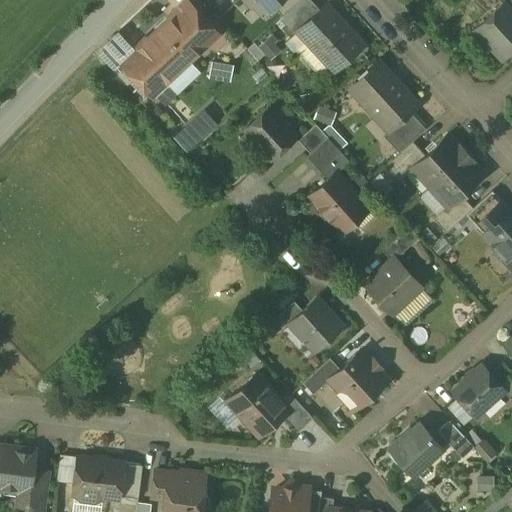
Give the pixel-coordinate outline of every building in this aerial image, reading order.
[(206,18),(188,0),(184,0),(177,7),(196,27),(206,18)] [(252,0),(264,13),(274,4),(278,0),(252,0)] [(278,0),(274,4),(283,14),(299,0),(278,0)] [(299,0),(283,14),(280,17),(295,32),(299,29),(298,28),(320,8),(313,0),(299,0)] [(511,6),(511,0),(501,0),(503,2),(504,2),(510,9),(511,6)] [(363,43),(326,2),(320,8),(298,28),(299,29),(335,68),(363,43)] [(503,2),(476,28),(503,57),(511,49),(511,10),(510,9),(504,2),(503,2)] [(196,27),(177,7),(173,11),(174,13),(162,24),(192,56),(218,32),(206,18),(196,27)] [(192,56),(162,24),(140,45),(138,43),(137,44),(169,78),(192,56)] [(169,78),(137,44),(121,59),(153,93),(169,78)] [(233,77),(236,63),(215,59),(212,73),(233,77)] [(418,103),(381,62),(353,88),(390,128),(410,110),(418,103)] [(297,135),(270,105),(245,127),(272,157),(297,135)] [(390,128),(384,134),(400,151),(413,140),(427,127),(410,110),(390,128)] [(204,113),(177,138),(187,150),(197,141),(195,139),(212,122),(204,113)] [(316,122),(299,138),(311,152),(328,135),(316,122)] [(426,153),(413,165),(414,166),(431,184),(467,151),(460,143),(458,145),(447,134),(426,153)] [(311,152),(307,155),(327,177),(336,169),(337,170),(350,159),(328,135),(311,152)] [(400,151),(386,164),(400,179),(414,166),(413,165),(426,153),(413,140),(400,151)] [(467,151),(431,184),(448,203),(449,204),(461,193),(483,173),(472,161),(474,159),(467,151)] [(337,170),(336,169),(327,177),(309,193),(342,230),(370,205),(337,170)] [(473,206),(466,213),(483,233),(510,208),(492,189),(473,206)] [(461,193),(449,204),(448,203),(434,216),(447,230),(466,213),(473,206),(461,193)] [(511,206),(510,208),(483,233),(499,249),(496,252),(511,269),(511,206)] [(409,224),(383,249),(392,259),(395,256),(396,256),(419,235),(409,224)] [(392,259),(366,283),(391,311),(421,284),(396,256),(395,256),(392,259)] [(302,308),(288,321),(289,321),(315,350),(344,324),(317,295),(302,308)] [(295,299),(264,326),(273,336),(289,321),(288,321),(302,308),(295,299)] [(370,361),(362,358),(356,352),(340,366),(329,377),(339,388),(350,390),(361,401),(387,377),(379,368),(381,366),(374,357),(370,361)] [(330,356),(303,380),(314,392),(329,377),(340,366),(330,356)] [(501,383),(483,363),(453,390),(476,415),(505,388),(501,383)] [(257,371),(227,398),(247,420),(252,416),(252,417),(252,422),(256,427),(262,427),(264,430),(280,415),(289,407),(280,397),(257,371)] [(511,376),(510,375),(501,383),(505,388),(511,396),(511,376)] [(313,415),(289,389),(280,397),(289,407),(280,415),(287,418),(298,430),(313,415)] [(474,445),(450,418),(438,429),(463,456),(474,445)] [(421,421),(402,438),(399,437),(391,444),(391,452),(398,460),(401,460),(413,473),(443,446),(421,421)] [(489,437),(477,443),(486,461),(498,455),(489,437)] [(35,450),(0,445),(0,481),(20,484),(30,485),(31,476),(35,450)] [(124,460),(78,455),(74,491),(82,497),(96,499),(105,494),(119,496),(120,494),(124,460)] [(143,463),(124,460),(120,494),(139,496),(143,463)] [(169,470),(155,468),(152,494),(166,496),(169,470)] [(191,473),(169,470),(166,496),(163,511),(198,511),(199,506),(201,493),(202,493),(203,491),(205,471),(191,470),(191,473)] [(480,472),(479,488),(496,488),(497,473),(480,472)] [(45,478),(31,476),(30,485),(20,484),(18,502),(41,505),(45,478)] [(296,482),(291,482),(287,481),(285,483),(284,489),(273,487),(270,511),(305,511),(308,491),(297,490),(298,485),(296,482)] [(206,492),(203,491),(202,493),(201,493),(199,506),(204,507),(209,503),(210,497),(206,492)] [(321,493),(308,491),(305,511),(318,511),(321,494),(321,493)] [(334,496),(321,494),(318,511),(330,511),(331,506),(333,506),(334,496)] [(443,511),(430,496),(411,511),(443,511)] [(151,511),(153,501),(140,500),(138,511),(151,511)]
